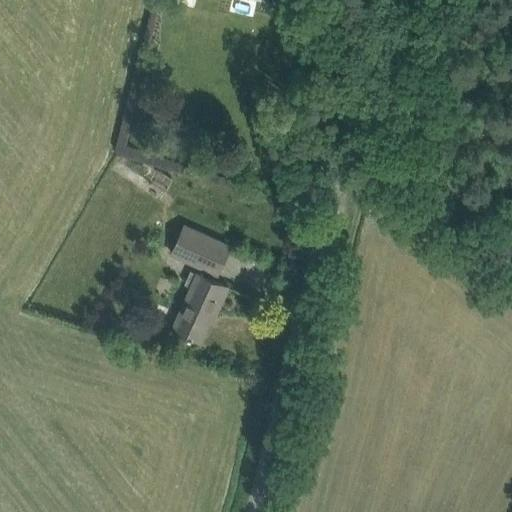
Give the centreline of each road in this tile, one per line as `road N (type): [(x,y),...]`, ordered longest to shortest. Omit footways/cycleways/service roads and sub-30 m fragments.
road 1 (tertiary): [(259,511),(384,0)]
road 2 (track): [(511,241),(398,143),(353,123)]
